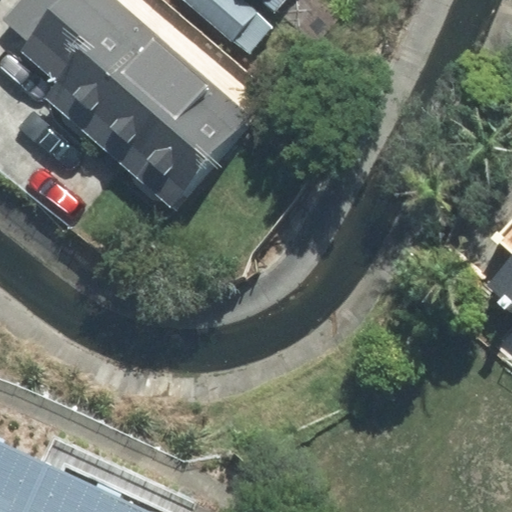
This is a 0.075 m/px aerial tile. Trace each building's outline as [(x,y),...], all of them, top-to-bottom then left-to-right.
[(272,123),(134,0),(22,0),(10,14),(77,74),(59,94),(191,212),(272,123)] [(204,0),(262,46),(300,0),(204,0)] [(511,277),(502,291),(511,298),(511,277)] [(402,511),(511,511),(511,373),(476,342),(386,441),(431,481),(402,511)] [(91,511),(0,468),(0,511),(91,511)]
